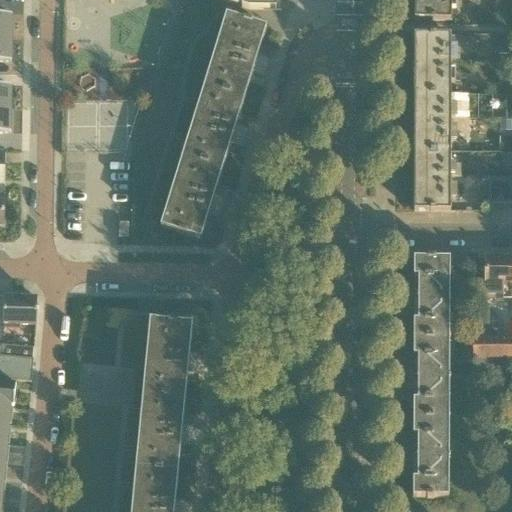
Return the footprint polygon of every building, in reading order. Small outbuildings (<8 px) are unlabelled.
[(216,0),(248,10),(269,10),(275,10),(275,0),(216,0)] [(414,0),(414,20),(450,21),(450,9),(455,9),(455,0),(414,0)] [(0,15),(0,39),(11,39),(11,16),(0,15)] [(244,99),(251,77),(266,28),(226,16),(204,87),(244,99)] [(414,36),(414,95),(449,95),(449,84),(454,84),(454,70),(449,70),(449,61),(454,61),(454,49),(449,49),(449,36),(414,36)] [(11,39),(0,39),(0,62),(11,63),(11,39)] [(498,60),(511,60),(511,49),(498,49),(498,60)] [(0,86),(0,110),(10,111),(10,87),(0,86)] [(222,170),(244,99),(204,87),(182,157),(222,170)] [(468,95),(449,95),(414,95),(414,153),(449,153),(449,141),(454,141),(454,128),(449,128),(449,119),(468,119),(468,95)] [(10,111),(0,110),(0,134),(10,134),(10,111)] [(511,152),(511,137),(499,138),(499,153),(511,152)] [(414,153),(414,212),(429,212),(429,213),(435,213),(435,212),(449,212),(449,199),(454,199),(453,186),(449,186),(449,176),(453,176),(453,164),(449,164),(449,153),(414,153)] [(201,241),(222,170),(182,157),(160,228),(201,241)] [(511,178),(501,179),(501,204),(511,203),(511,178)] [(489,204),(501,204),(501,179),(489,179),(489,204)] [(119,223),(118,238),(128,238),(128,223),(119,223)] [(511,299),(511,296),(511,258),(486,258),(486,284),(487,284),(487,299),(511,299)] [(413,338),(449,339),(449,260),(435,260),(435,259),(427,259),(413,260),(413,278),(418,278),(418,321),(413,321),(413,338)] [(4,298),(4,325),(19,326),(36,326),(37,299),(4,298)] [(143,393),(185,397),(192,324),(150,318),(143,393)] [(472,359),(499,359),(511,358),(511,323),(502,324),(502,337),(472,337),(472,359)] [(449,418),(449,365),(449,339),(413,338),(413,356),(417,356),(417,401),(413,401),(413,418),(449,418)] [(33,359),(32,359),(33,345),(2,342),(0,341),(0,380),(31,383),(33,359)] [(0,403),(12,404),(14,404),(16,384),(0,382),(0,403)] [(136,467),(178,471),(185,397),(143,393),(136,467)] [(0,423),(10,424),(12,404),(0,403),(0,423)] [(412,498),(448,498),(449,418),(413,418),(413,436),(417,436),(417,479),(412,479),(412,498)] [(0,443),(8,444),(10,424),(0,423),(0,443)] [(0,463),(6,464),(8,444),(0,443),(0,463)] [(131,511),(173,511),(178,471),(136,467),(131,511)]
